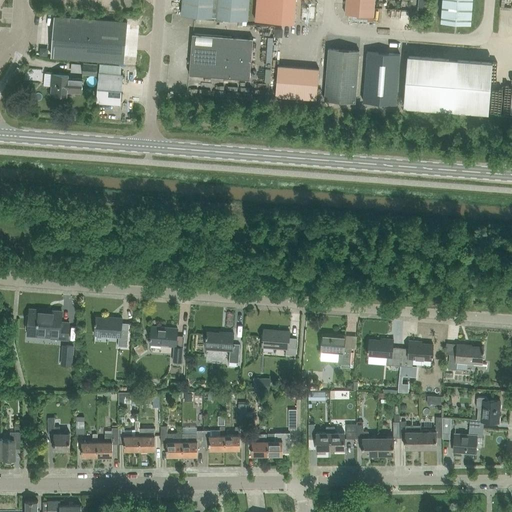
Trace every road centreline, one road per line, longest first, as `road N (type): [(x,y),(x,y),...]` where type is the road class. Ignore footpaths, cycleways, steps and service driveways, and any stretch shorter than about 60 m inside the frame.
road 1 (residential): [(511,320),(0,279)]
road 2 (secondary): [(511,175),(147,147)]
road 3 (residential): [(0,485),(298,482)]
road 4 (unclassified): [(489,0),(485,32),(471,40),(346,31),(331,24),(328,0)]
road 5 (residential): [(298,482),(511,481)]
road 6 (secondary): [(147,147),(0,135)]
road 7 (unclassified): [(147,147),(159,0)]
